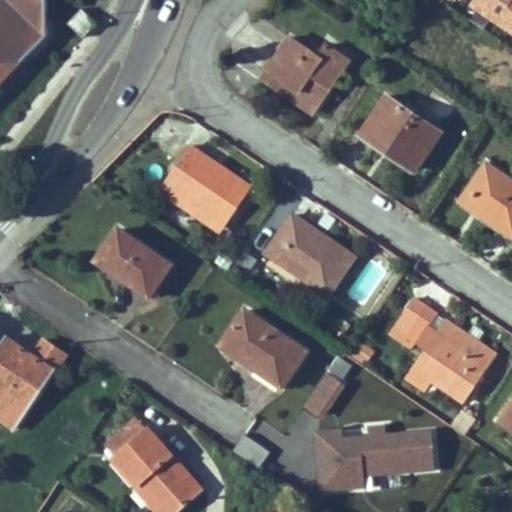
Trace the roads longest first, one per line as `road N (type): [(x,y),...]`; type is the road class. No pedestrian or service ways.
road 1 (residential): [(511,299),(193,81),(194,38),(233,0)]
road 2 (residential): [(0,265),(239,432)]
road 3 (secondary): [(141,0),(103,83),(30,193),(0,223)]
